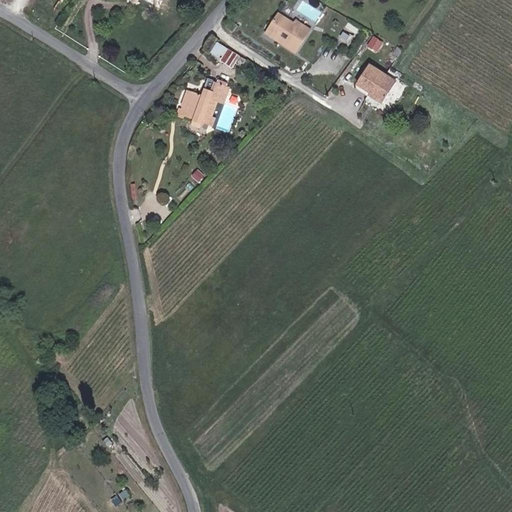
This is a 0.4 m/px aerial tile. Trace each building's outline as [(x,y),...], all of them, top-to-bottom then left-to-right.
[(277,6),(268,23),(283,32),(280,36),(296,45),(310,22),(294,13),(293,15),(277,6)] [(265,27),(280,36),(283,32),(268,23),(265,27)] [(369,45),(379,50),(384,40),(374,35),(369,45)] [(217,40),(212,47),(217,51),(218,49),(223,53),(227,47),(217,40)] [(374,93),(385,76),(388,72),(369,62),(358,80),(371,87),(370,91),(374,93)] [(385,76),(395,82),(398,78),(388,72),(385,76)] [(218,98),(210,95),(216,79),(207,76),(201,93),(193,90),(187,107),(185,106),(182,109),(182,111),(183,112),(209,121),(218,98)] [(385,76),(374,93),(385,99),(386,97),(395,82),(385,76)] [(231,130),(235,106),(224,104),(222,112),(218,111),(215,127),(231,130)]
